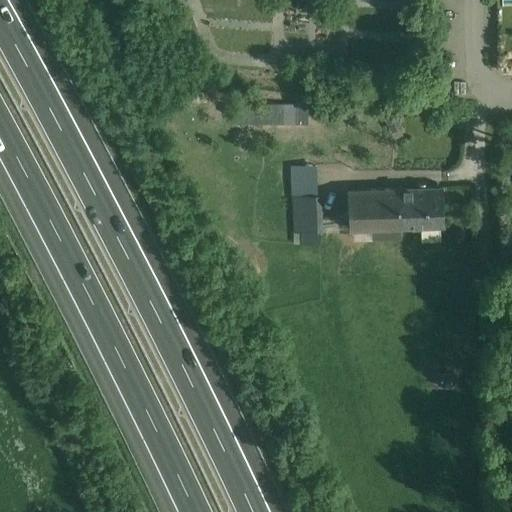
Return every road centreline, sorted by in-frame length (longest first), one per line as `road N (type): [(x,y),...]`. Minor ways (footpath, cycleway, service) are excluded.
road 1 (motorway): [(258,511),(0,1)]
road 2 (motorway): [(0,114),(197,511)]
road 3 (residential): [(511,100),(477,84),(476,0)]
